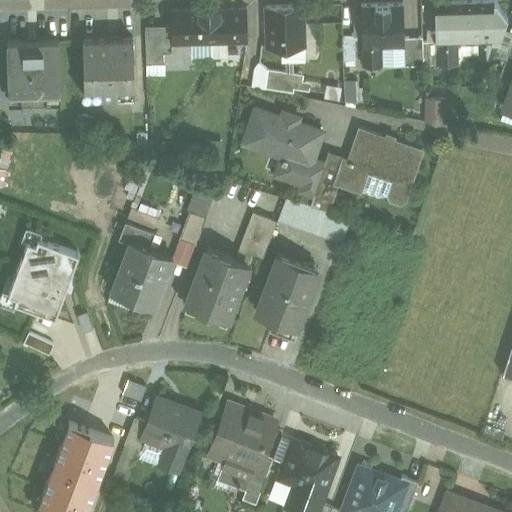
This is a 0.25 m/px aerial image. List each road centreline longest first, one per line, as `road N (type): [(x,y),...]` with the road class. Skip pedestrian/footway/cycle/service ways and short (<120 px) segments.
road 1 (residential): [(511,463),(245,361),(172,348),(110,356),(0,421)]
road 2 (residential): [(350,111),(511,144)]
